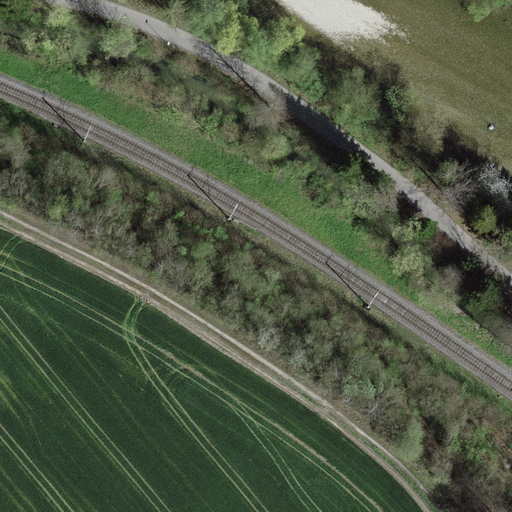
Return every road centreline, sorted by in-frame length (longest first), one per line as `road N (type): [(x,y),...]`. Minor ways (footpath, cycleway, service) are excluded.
road 1 (track): [(0,219),(144,289),(248,357),(341,423),(435,511)]
road 2 (residential): [(511,284),(403,187),(284,98),(168,33),(75,0)]
